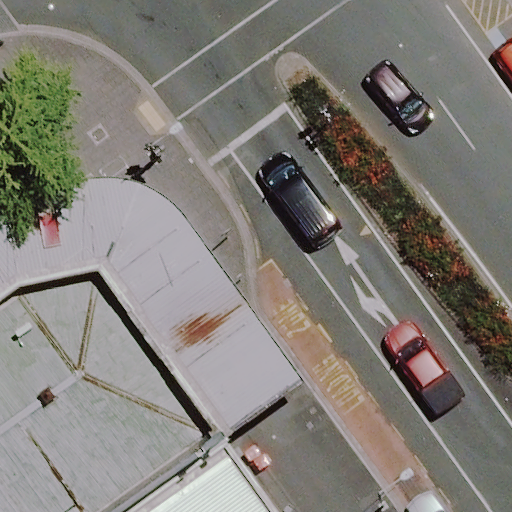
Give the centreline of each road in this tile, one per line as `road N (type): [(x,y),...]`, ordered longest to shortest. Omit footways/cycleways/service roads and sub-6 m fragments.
road 1 (tertiary): [(511,471),(175,0)]
road 2 (tertiary): [(357,0),(511,208)]
